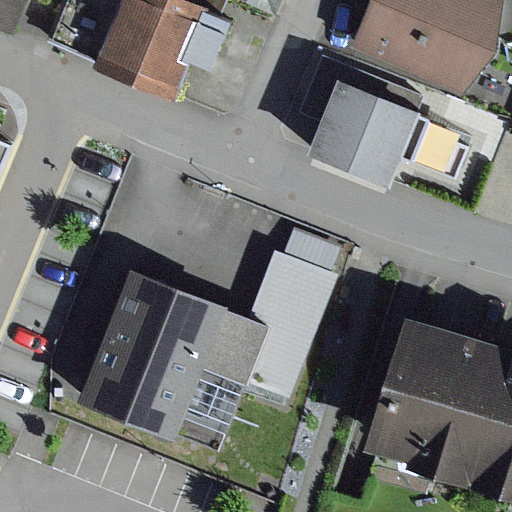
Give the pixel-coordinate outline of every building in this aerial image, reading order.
[(28,0),(0,0),(0,37),(11,41),(28,0)] [(64,0),(47,45),(94,64),(92,74),(172,108),(186,70),(207,78),(228,28),(219,24),(204,17),(206,12),(175,0),(64,0)] [(175,0),(206,12),(204,17),(219,24),(228,0),(175,0)] [(282,0),(248,0),(246,6),(274,17),(282,0)] [(502,3),(496,0),(371,0),(349,52),(462,98),(496,58),(502,3)] [(423,100),(322,58),(298,115),(321,124),(306,163),(388,195),(418,119),(416,118),(423,100)] [(0,183),(14,149),(0,143),(0,183)] [(295,230),(285,257),(332,274),(342,247),(295,230)] [(250,322),(130,277),(75,408),(171,446),(200,375),(247,393),(251,387),(290,401),(339,277),(332,274),(285,257),(274,253),(250,322)] [(511,358),(404,328),(362,458),(511,502),(511,358)]
